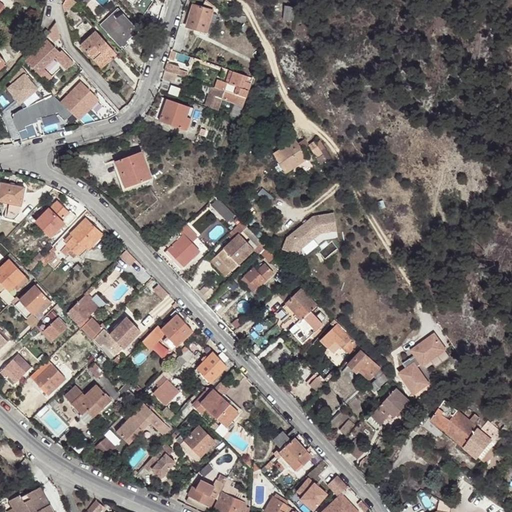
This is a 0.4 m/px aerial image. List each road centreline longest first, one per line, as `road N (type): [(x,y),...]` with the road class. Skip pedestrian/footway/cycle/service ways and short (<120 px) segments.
road 1 (residential): [(381,511),(103,210),(14,158)]
road 2 (residential): [(14,158),(133,114),(177,0)]
road 3 (unknown): [(234,0),(270,52),(283,95),(352,179)]
road 4 (residential): [(0,416),(64,469),(160,511)]
